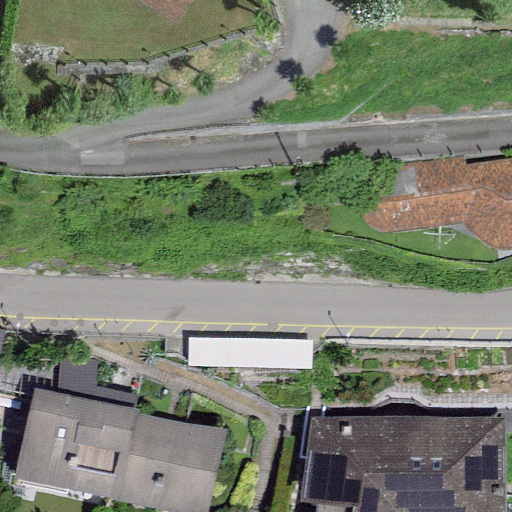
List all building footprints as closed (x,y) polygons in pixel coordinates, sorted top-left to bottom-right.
[(136,0),(174,25),(190,0),(136,0)] [(511,159),(462,166),(463,156),(385,165),(372,169),(363,175),(357,182),(354,195),(356,209),(360,220),(364,226),(377,232),(387,232),(462,224),(466,229),(474,237),(480,241),(492,247),(501,249),(511,249),(511,159)] [(116,502),(135,413),(136,410),(32,387),(12,480),(116,502)] [(208,511),(224,430),(135,413),(116,502),(163,511),(208,511)] [(505,511),(505,420),(308,419),(298,504),(316,507),(314,511),(505,511)]
